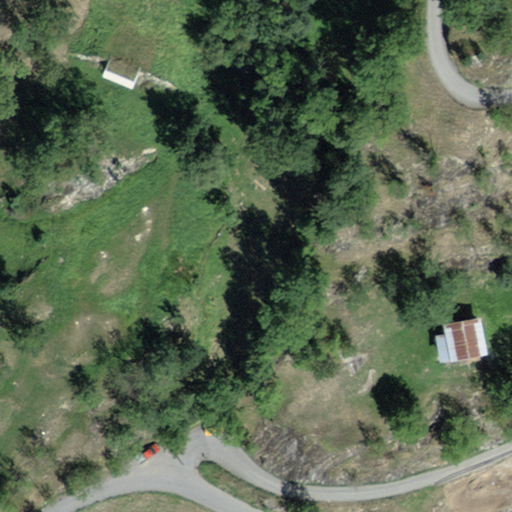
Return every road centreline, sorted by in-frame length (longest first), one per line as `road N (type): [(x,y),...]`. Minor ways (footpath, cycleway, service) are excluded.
road 1 (residential): [(175,470),(196,444),(219,441),(280,490),(334,495),(395,491),(511,448)]
road 2 (residential): [(175,470),(57,499),(38,511)]
road 3 (residential): [(511,93),(479,94),(448,72),(435,0)]
